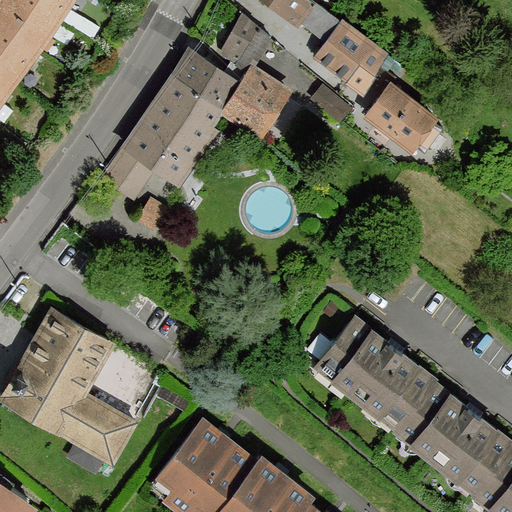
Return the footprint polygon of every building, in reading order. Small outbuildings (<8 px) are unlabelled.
[(66,0),(2,0),(2,1),(46,31),(66,0)] [(314,0),(274,0),(300,20),(307,10),(320,20),(327,10),(314,0)] [(0,94),(46,31),(2,1),(0,3),(0,94)] [(225,48),(242,54),(258,26),(244,14),(225,48)] [(388,52),(342,21),(317,56),(348,79),(359,63),(375,72),(381,64),(388,52)] [(242,54),(237,63),(248,70),(270,36),(258,26),(242,54)] [(237,63),(234,61),(224,74),(190,51),(175,74),(181,78),(222,107),(248,70),(237,63)] [(365,91),(375,72),(359,63),(348,79),(365,91)] [(283,94),(248,70),(222,107),(258,132),(283,94)] [(173,178),(222,107),(181,78),(146,128),(142,125),(128,146),(146,159),(173,178)] [(434,116),(390,84),(369,112),(412,145),(434,116)] [(351,106),(324,85),(315,97),(341,119),(351,106)] [(146,159),(128,146),(105,177),(129,193),(146,171),(141,169),(146,159)] [(166,209),(152,199),(140,217),(155,226),(166,209)] [(362,216),(350,207),(334,226),(346,236),(362,216)] [(120,337),(54,300),(1,394),(117,459),(142,416),(92,388),(120,337)] [(511,511),(511,432),(359,312),(319,363),(509,511),(511,511)] [(208,412),(153,482),(192,511),(337,511),(312,493),(316,488),(261,446),(258,450),(208,412)] [(0,511),(37,511),(39,510),(0,479),(0,511)]
